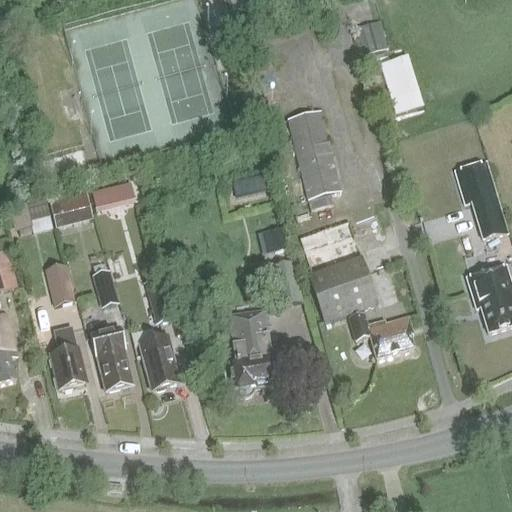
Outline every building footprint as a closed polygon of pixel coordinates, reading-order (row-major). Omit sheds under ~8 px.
[(223,0),(225,5),(230,24),(278,11),(274,0),(223,0)] [(388,52),(380,24),(356,31),(364,59),(388,52)] [(423,111),(407,59),(379,68),(395,119),(423,111)] [(257,108),(280,103),(273,74),(250,79),(257,108)] [(308,204),(340,196),(320,116),(287,124),(308,204)] [(472,206),(484,244),(508,237),(486,166),(456,175),(466,208),(472,206)] [(269,179),(232,184),(234,199),(271,193),(269,179)] [(92,195),(96,212),(136,202),(132,185),(92,195)] [(49,221),(46,209),(26,214),(29,227),(49,221)] [(311,276),(306,278),(310,287),(324,329),(378,310),(348,225),(299,242),(311,276)] [(257,238),(263,259),(286,253),(281,232),(257,238)] [(0,297),(17,293),(7,255),(0,256),(0,297)] [(304,306),(292,265),(268,272),(280,313),(304,306)] [(74,306),(65,270),(44,275),(53,311),(74,306)] [(488,338),(511,330),(511,292),(505,270),(466,282),(476,314),(480,313),(488,338)] [(172,325),(162,283),(144,287),(155,329),(172,325)] [(118,308),(112,284),(96,288),(102,312),(118,308)] [(230,369),(234,394),(235,398),(237,400),(239,402),(242,404),(246,405),(249,403),(252,400),(253,397),(254,392),(280,387),(275,363),(270,363),(263,315),(224,321),(227,339),(231,339),(235,368),(230,369)] [(369,342),(376,364),(413,354),(409,340),(412,339),(407,322),(385,329),(384,324),(366,329),(363,318),(348,322),(355,346),(369,342)] [(0,389),(16,385),(10,363),(14,362),(4,320),(0,321),(0,389)] [(72,332),(53,337),(58,358),(50,360),(59,395),(61,394),(64,396),(71,394),(73,391),(76,390),(75,387),(85,385),(77,353),(72,332)] [(122,356),(117,333),(92,339),(106,397),(132,390),(124,355),(122,356)] [(139,347),(143,362),(151,395),(154,394),(157,396),(164,394),(165,391),(179,388),(166,340),(139,347)]
